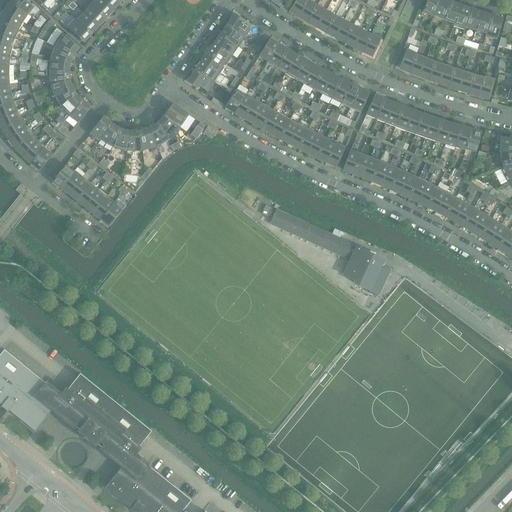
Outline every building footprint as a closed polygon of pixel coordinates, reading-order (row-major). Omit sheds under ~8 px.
[(33,6),(26,0),(12,0),(10,3),(27,16),(28,14),(27,13),(33,6)] [(37,0),(43,5),(48,9),(49,7),(55,1),(53,0),(37,0)] [(113,9),(102,0),(92,0),(90,3),(106,17),(113,9)] [(120,1),(118,0),(102,0),(113,9),(120,1)] [(298,16),(308,0),(296,0),(290,11),(298,16)] [(307,21),(318,5),(309,0),(308,0),(298,16),(307,21)] [(434,16),(439,0),(427,0),(423,11),(434,16)] [(444,20),(451,2),(446,0),(439,0),(434,16),(444,20)] [(454,23),(461,5),(451,2),(444,20),(454,23)] [(27,16),(10,3),(4,12),(22,23),(27,16)] [(106,17),(90,3),(82,11),(98,25),(106,17)] [(316,27),(327,10),(323,8),(318,5),(307,21),(310,23),(316,27)] [(465,27),(471,9),(461,5),(454,23),(453,26),(464,30),(465,27)] [(476,31),(481,12),(471,9),(465,27),(476,31)] [(325,32),(335,15),(327,10),(316,27),(325,32)] [(98,25),(82,11),(75,19),(91,33),(98,25)] [(22,23),(4,12),(0,19),(0,23),(18,32),(22,23)] [(486,34),(492,15),(481,12),(476,31),(486,34)] [(251,29),(242,23),(244,20),(235,14),(227,26),(245,38),(251,29)] [(335,37),(344,20),(335,15),(325,32),(335,37)] [(497,40),(502,19),(492,15),(486,34),(485,37),(497,40)] [(91,33),(75,19),(68,27),(84,42),(91,33)] [(344,42),(353,24),(344,20),(335,37),(338,39),(344,42)] [(18,32),(0,23),(0,34),(15,40),(18,32)] [(353,47),(362,29),(353,24),(344,42),(353,47)] [(245,38),(227,26),(221,35),(239,47),(245,38)] [(78,47),(62,33),(57,28),(51,35),(57,39),(53,46),(55,47),(72,56),(75,52),(78,47)] [(363,51),(371,34),(362,29),(353,47),(363,51)] [(0,45),(12,48),(15,40),(0,34),(0,45)] [(373,56),(381,39),(371,34),(363,51),(373,56)] [(239,47),(221,35),(215,43),(233,56),(239,47)] [(268,61),(279,45),(270,39),(259,55),(268,61)] [(233,56),(215,43),(209,52),(226,65),(233,56)] [(0,55),(10,58),(12,48),(0,45),(0,55)] [(276,68),(287,50),(279,45),(268,61),(267,63),(276,68)] [(69,65),(70,61),(72,56),(55,47),(52,53),(51,59),(50,61),(69,65)] [(285,74),(296,55),(287,50),(276,68),(283,73),(285,74)] [(409,72),(416,54),(407,50),(399,68),(409,72)] [(226,65),(209,52),(202,61),(220,74),(226,65)] [(419,76),(426,58),(416,54),(409,72),(419,76)] [(0,65),(9,66),(10,58),(0,55),(0,65)] [(294,79),(305,60),(296,55),(285,74),(294,79)] [(429,80),(435,61),(429,59),(426,58),(419,76),(429,80)] [(303,84),(314,65),(311,64),(305,60),(294,79),(300,82),(303,84)] [(68,72),(69,66),(69,65),(50,61),(48,61),(47,69),(47,76),(49,76),(69,75),(68,73),(68,72)] [(220,74),(202,61),(196,70),(214,82),(220,74)] [(439,83),(445,65),(435,61),(429,80),(439,83)] [(0,75),(14,75),(14,66),(9,66),(0,65),(0,75)] [(312,89),(323,70),(314,65),(303,84),(312,89)] [(449,86),(455,68),(452,67),(445,65),(439,83),(449,86)] [(458,90),(464,71),(455,68),(449,86),(458,90)] [(214,82),(196,70),(188,82),(197,88),(198,85),(207,92),(214,82)] [(322,94),(332,75),(323,70),(312,89),(322,94)] [(469,93),(474,74),(464,71),(458,90),(469,93)] [(479,96),(484,77),(474,74),(469,93),(479,96)] [(14,83),(14,75),(0,75),(0,85),(10,84),(14,83)] [(70,84),(69,79),(69,75),(49,76),(50,83),(52,89),(53,91),(70,84)] [(331,99),(341,79),(332,75),(322,94),(331,99)] [(489,99),(494,80),(484,77),(479,96),(489,99)] [(341,103),(350,84),(347,82),(341,79),(331,99),(337,102),(341,103)] [(0,95),(12,94),(10,84),(0,85),(0,95)] [(60,104),(75,93),(73,89),(70,84),(53,91),(54,95),(56,98),(59,104),(60,104)] [(350,108),(359,88),(350,84),(341,103),(350,108)] [(235,112),(245,96),(248,91),(239,85),(236,90),(226,107),(235,112)] [(360,113),(369,93),(359,88),(350,108),(358,112),(360,113)] [(70,115),(82,100),(79,97),(75,93),(60,104),(63,109),(68,114),(70,115)] [(0,106),(14,102),(12,94),(0,95),(0,106)] [(243,117),(255,99),(246,94),(245,96),(235,112),(243,117)] [(376,119),(384,99),(375,95),(366,115),(376,119)] [(223,105),(213,98),(211,102),(221,108),(223,105)] [(252,123),(264,104),(255,99),(243,117),(247,120),(252,123)] [(386,123),(394,103),(384,99),(376,119),(386,123)] [(79,122),(91,107),(82,100),(70,115),(65,121),(73,127),(78,122),(79,122)] [(0,117),(17,110),(14,102),(0,106),(0,117)] [(395,127),(403,107),(394,103),(386,123),(389,125),(395,127)] [(179,128),(188,115),(173,104),(164,116),(179,128)] [(261,128),(272,110),(268,107),(264,104),(252,123),(261,128)] [(405,131),(412,110),(403,107),(395,127),(405,131)] [(0,124),(2,129),(21,119),(17,110),(0,117),(0,124)] [(270,133),(281,115),(272,110),(261,128),(270,133)] [(415,134),(422,114),(412,110),(405,131),(412,133),(415,134)] [(425,138),(432,117),(422,114),(415,134),(425,138)] [(279,138),(290,119),(281,115),(270,133),(271,134),(279,138)] [(179,128),(164,116),(161,120),(158,123),(169,139),(174,135),(178,130),(179,128)] [(100,139),(112,124),(103,117),(89,134),(98,141),(100,139)] [(435,141),(442,121),(432,117),(425,138),(435,141)] [(8,138),(26,126),(21,119),(2,129),(8,138)] [(289,143),(299,124),(290,119),(279,138),(280,138),(289,143)] [(445,144),(451,124),(442,121),(435,141),(445,144)] [(169,139),(158,123),(153,127),(149,129),(157,146),(158,146),(163,143),(169,139)] [(113,147),(120,129),(116,127),(112,124),(100,139),(105,143),(111,146),(113,147)] [(298,148),(308,129),(299,124),(289,143),(292,145),(298,148)] [(455,147),(461,127),(451,124),(445,144),(455,147)] [(63,135),(67,130),(67,129),(62,125),(61,125),(57,130),(63,135)] [(15,147),(32,133),(26,126),(8,138),(15,147)] [(466,148),(471,130),(461,127),(455,147),(458,148),(465,150),(466,148)] [(51,138),(56,133),(53,131),(50,128),(46,132),(51,138)] [(211,137),(215,132),(208,128),(205,133),(211,137)] [(127,151),(130,132),(126,131),(121,129),(120,129),(113,147),(117,148),(123,150),(127,151)] [(157,146),(149,129),(148,129),(143,131),(140,131),(142,151),(147,150),(151,148),(157,146)] [(307,153),(317,133),(313,131),(308,129),(298,148),(299,148),(307,153)] [(476,151),(481,132),(471,130),(466,148),(476,151)] [(142,151),(140,131),(138,132),(137,132),(131,132),(130,132),(127,151),(130,151),(136,151),(140,151),(142,151)] [(22,155),(38,140),(32,133),(15,147),(22,155)] [(60,146),(64,140),(56,133),(51,138),(51,139),(60,146)] [(317,157),(326,138),(317,133),(307,153),(308,153),(317,157)] [(511,136),(510,139),(502,137),(500,144),(500,148),(501,152),(511,151),(511,136)] [(326,162),(335,142),(326,138),(317,157),(322,160),(326,162)] [(31,163),(44,146),(38,140),(22,155),(31,163)] [(336,166),(345,147),(335,142),(326,162),(336,166)] [(31,163),(40,170),(52,155),(44,149),(46,147),(44,146),(31,163)] [(353,173),(360,153),(351,149),(343,169),(353,173)] [(511,151),(501,152),(501,159),(503,167),(504,167),(511,164),(511,151)] [(362,177),(370,157),(360,153),(353,173),(362,177)] [(371,181),(379,161),(370,157),(362,177),(371,181)] [(381,185),(389,165),(379,161),(371,181),(381,185)] [(510,181),(511,179),(511,164),(504,167),(501,168),(503,175),(508,183),(510,181)] [(390,189),(399,169),(389,165),(381,185),(390,189)] [(61,187),(73,172),(65,166),(53,181),(61,187)] [(399,193),(408,173),(399,169),(390,189),(399,193)] [(69,194),(83,177),(74,170),(73,172),(61,187),(69,194)] [(408,197),(418,178),(408,173),(399,193),(408,197)] [(77,200),(91,183),(83,177),(69,194),(77,200)] [(418,202),(427,182),(418,178),(408,197),(418,202)] [(474,181),(472,180),(471,182),(484,190),(485,187),(479,184),(478,182),(476,181),(474,181)] [(427,206),(437,187),(427,182),(418,202),(427,206)] [(85,206),(99,189),(91,183),(77,200),(85,206)] [(436,211),(446,192),(437,187),(427,206),(436,211)] [(93,213),(107,196),(99,189),(85,206),(93,213)] [(445,216),(455,197),(446,192),(436,211),(445,216)] [(482,193),(479,199),(484,202),(488,196),(482,193)] [(101,219),(113,204),(115,202),(107,196),(93,213),(101,219)] [(454,221),(464,202),(455,197),(445,216),(454,221)] [(462,226),(473,207),(464,202),(454,221),(462,226)] [(109,226),(121,211),(113,204),(101,219),(109,226)] [(267,217),(271,208),(266,205),(262,214),(267,217)] [(471,231),(482,212),(473,207),(462,226),(471,231)] [(382,266),(385,259),(275,210),(269,223),(353,261),(351,265),(349,264),(344,275),(355,280),(354,283),(370,290),(369,293),(377,297),(390,269),(382,266)] [(480,236),(491,218),(482,212),(471,231),(480,236)] [(488,242),(500,224),(491,218),(480,236),(488,242)] [(497,247),(509,229),(500,224),(488,242),(497,247)] [(505,253),(511,243),(511,231),(509,229),(497,247),(505,253)] [(4,350),(0,354),(0,402),(3,405),(3,406),(8,410),(8,409),(35,431),(53,409),(58,413),(58,412),(74,425),(72,427),(84,437),(84,438),(89,441),(101,450),(103,448),(119,461),(119,462),(123,465),(105,487),(132,509),(134,511),(181,511),(191,500),(133,453),(152,431),(80,374),(62,396),(4,350)]
